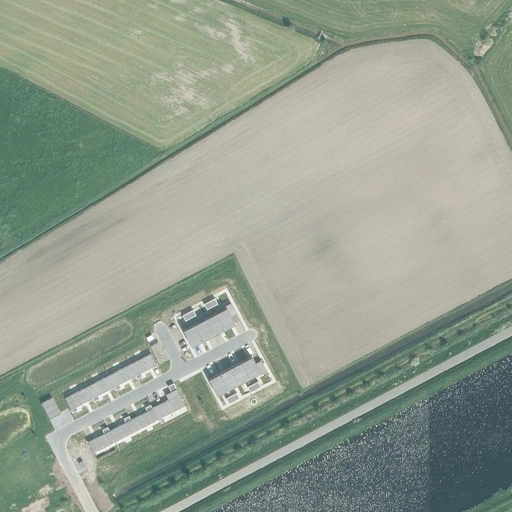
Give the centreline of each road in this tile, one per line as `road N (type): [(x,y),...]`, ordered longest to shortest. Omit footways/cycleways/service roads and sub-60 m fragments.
road 1 (unclassified): [(168,511),(511,329)]
road 2 (residential): [(93,511),(61,440),(183,371)]
